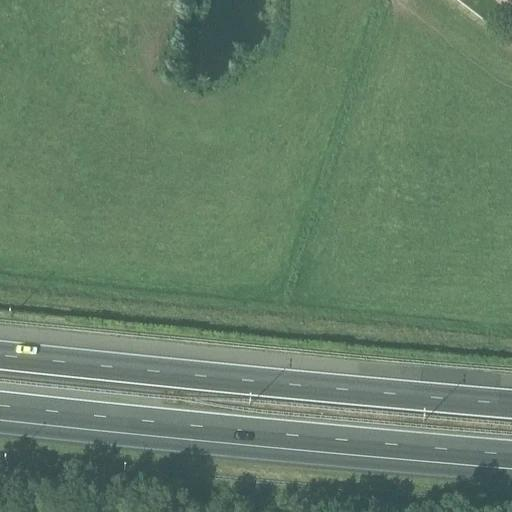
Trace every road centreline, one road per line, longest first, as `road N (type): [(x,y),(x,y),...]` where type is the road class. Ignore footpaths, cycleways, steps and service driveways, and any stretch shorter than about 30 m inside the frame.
road 1 (motorway): [(511,405),(0,356)]
road 2 (motorway): [(0,407),(511,456)]
